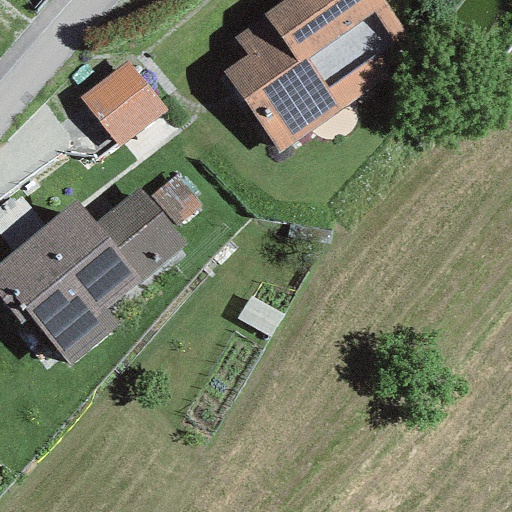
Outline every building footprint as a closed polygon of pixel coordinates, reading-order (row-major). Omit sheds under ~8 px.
[(264,18),(233,39),(245,56),(222,72),(277,154),(420,57),(381,0),(284,0),(262,15),(264,18)] [(116,147),(166,111),(129,61),(79,98),(116,147)] [(176,176),(151,196),(174,225),(199,205),(176,176)] [(93,225),(140,282),(185,245),(139,188),(93,225)] [(106,310),(140,282),(93,225),(75,202),(0,261),(0,299),(20,325),(30,317),(69,365),(118,325),(106,310)] [(281,315),(249,297),(236,319),(269,337),(281,315)]
